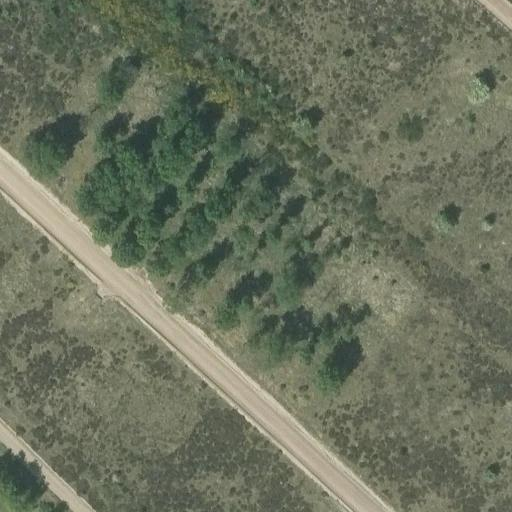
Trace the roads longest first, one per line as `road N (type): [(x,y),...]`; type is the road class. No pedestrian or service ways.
road 1 (track): [(0,177),(357,511)]
road 2 (track): [(0,429),(87,511)]
